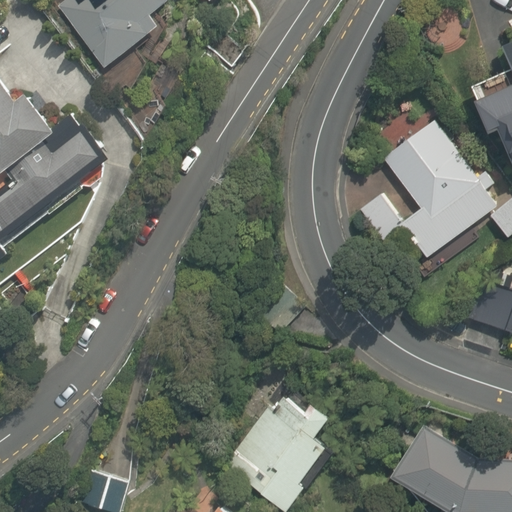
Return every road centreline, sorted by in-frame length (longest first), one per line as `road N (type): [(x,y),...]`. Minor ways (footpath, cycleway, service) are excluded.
road 1 (residential): [(0,436),(84,366),(316,0)]
road 2 (residential): [(385,0),(319,125),(310,174),(317,237),(332,275),(383,333),(412,355),(511,390)]
